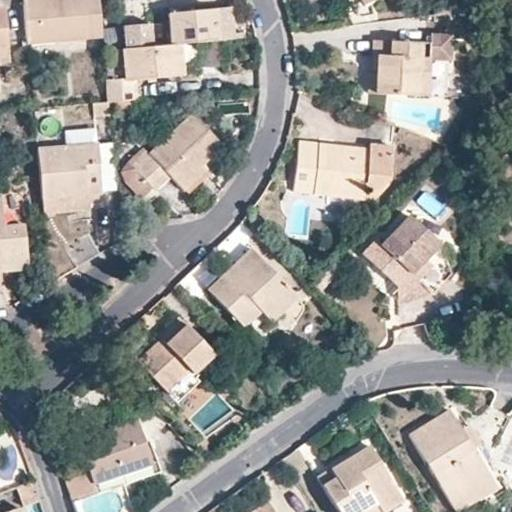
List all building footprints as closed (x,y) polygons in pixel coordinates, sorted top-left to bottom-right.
[(23,0),(27,43),(102,37),(98,0),(23,0)] [(230,9),(214,10),(217,41),(232,40),(230,9)] [(178,44),(217,41),(214,10),(168,14),(171,45),(178,44)] [(5,12),(0,12),(0,67),(10,67),(5,12)] [(149,19),(126,21),(129,49),(151,47),(149,19)] [(121,28),(105,30),(107,48),(122,47),(121,28)] [(374,41),(372,73),(369,73),(368,92),(417,96),(419,59),(427,60),(447,61),(449,38),(430,37),(429,44),(374,41)] [(180,74),(178,44),(171,45),(151,47),(129,49),(121,50),(123,79),(105,80),(107,102),(135,100),(133,79),(180,74)] [(419,59),(417,96),(425,96),(427,60),(419,59)] [(192,115),(135,168),(156,190),(170,176),(186,192),(207,171),(201,164),(221,145),(192,115)] [(300,142),(297,160),(316,162),(317,153),(318,144),(300,142)] [(316,162),(297,160),(293,191),(362,200),(365,188),(376,189),(388,180),(392,147),(370,144),(369,150),(344,147),(344,155),(317,153),(316,162)] [(344,155),(344,147),(318,144),(317,153),(344,155)] [(101,147),(45,151),(50,220),(107,216),(101,147)] [(0,268),(0,272),(26,268),(23,225),(4,227),(1,197),(0,197),(0,268)] [(409,274),(426,290),(446,270),(443,248),(409,216),(382,245),(376,240),(362,255),(397,287),(409,274)] [(250,249),(209,290),(243,327),(260,312),(269,321),(295,296),(250,249)] [(337,260),(324,274),(332,281),(345,267),(337,260)] [(0,307),(9,307),(3,296),(1,280),(0,279),(0,307)] [(171,330),(139,362),(165,390),(187,369),(191,373),(211,354),(178,319),(168,327),(171,330)] [(168,397),(175,405),(197,385),(190,377),(168,397)] [(457,511),(460,511),(479,501),(472,487),(489,476),(450,414),(411,437),(457,511)] [(135,511),(127,482),(160,471),(158,463),(153,465),(138,421),(121,426),(122,430),(80,443),(89,469),(96,492),(72,500),(76,511),(135,511)] [(362,511),(377,503),(382,511),(401,501),(367,446),(329,468),(335,476),(322,484),(339,511),(362,511)] [(335,476),(329,468),(317,476),(322,484),(335,476)] [(89,469),(64,478),(72,500),(96,492),(89,469)] [(472,487),(479,501),(497,490),(489,476),(472,487)] [(38,499),(32,481),(16,487),(21,505),(25,504),(36,500),(38,499)] [(274,511),(268,502),(252,511),(274,511)] [(362,511),(382,511),(377,503),(362,511)]
